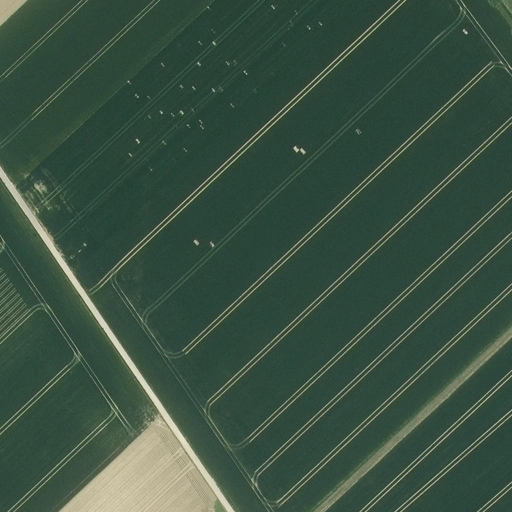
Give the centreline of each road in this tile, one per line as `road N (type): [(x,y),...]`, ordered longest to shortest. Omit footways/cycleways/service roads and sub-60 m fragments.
road 1 (track): [(228,511),(0,174)]
road 2 (track): [(511,331),(317,511)]
